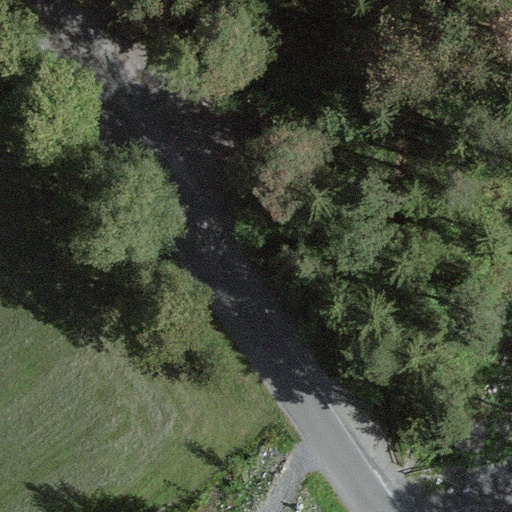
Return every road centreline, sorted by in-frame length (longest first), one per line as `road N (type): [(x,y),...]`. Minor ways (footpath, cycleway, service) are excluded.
road 1 (unclassified): [(381,511),(36,0)]
road 2 (track): [(286,0),(263,90),(159,187)]
